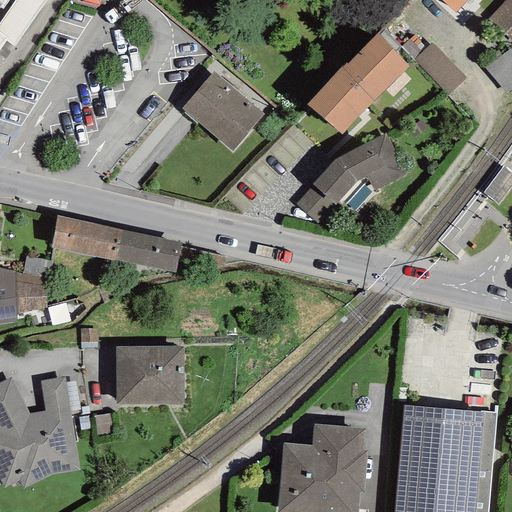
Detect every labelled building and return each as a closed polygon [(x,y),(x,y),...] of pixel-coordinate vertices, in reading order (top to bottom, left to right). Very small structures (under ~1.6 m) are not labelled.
[(6,42),(14,48),(46,0),(15,0),(0,22),(0,33),(7,39),(6,42)] [(8,0),(0,0),(0,4),(1,5),(0,6),(0,7),(2,9),(8,0)] [(441,0),(455,12),(466,0),(441,0)] [(511,26),(511,0),(505,0),(487,20),(503,35),(505,34),(511,26)] [(377,33),(307,104),(341,135),(408,66),(377,33)] [(401,46),(414,59),(421,53),(408,39),(401,46)] [(465,78),(432,43),(421,53),(414,59),(448,95),(465,78)] [(484,68),(505,93),(511,87),(511,49),(510,47),(484,68)] [(213,72),(181,109),(232,152),(263,115),(213,72)] [(406,175),(386,133),(334,161),(296,205),(318,225),(335,205),(357,182),(366,176),(374,191),(406,175)] [(511,172),(506,168),(485,195),(497,203),(511,182),(511,172)] [(52,248),(175,273),(181,243),(57,216),(52,248)] [(26,257),(23,274),(41,278),(43,272),(51,273),(51,263),(26,257)] [(0,324),(16,322),(15,315),(47,308),(45,280),(41,278),(23,274),(0,267),(0,324)] [(182,347),(115,347),(115,405),(183,405),(182,347)] [(19,481),(23,489),(51,476),(79,471),(64,377),(40,380),(44,411),(29,414),(11,377),(0,382),(0,481),(3,488),(19,481)] [(487,511),(496,412),(402,405),(393,511),(487,511)] [(114,433),(111,413),(94,416),(97,436),(114,433)] [(283,443),(277,511),(357,511),(359,493),(364,494),(367,450),(364,450),(365,428),(313,424),(311,445),(283,443)]
